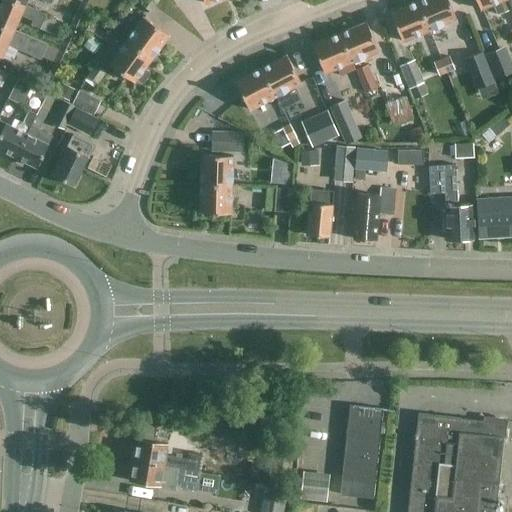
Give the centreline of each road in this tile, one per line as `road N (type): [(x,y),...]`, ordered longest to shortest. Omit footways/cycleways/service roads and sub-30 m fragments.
road 1 (secondary): [(95,338),(212,321),(511,327)]
road 2 (secondary): [(511,306),(94,295)]
road 3 (unclassified): [(104,233),(227,256),(511,270)]
road 4 (residential): [(104,233),(165,105),(195,68),(345,0)]
road 5 (unclassified): [(17,511),(23,387)]
